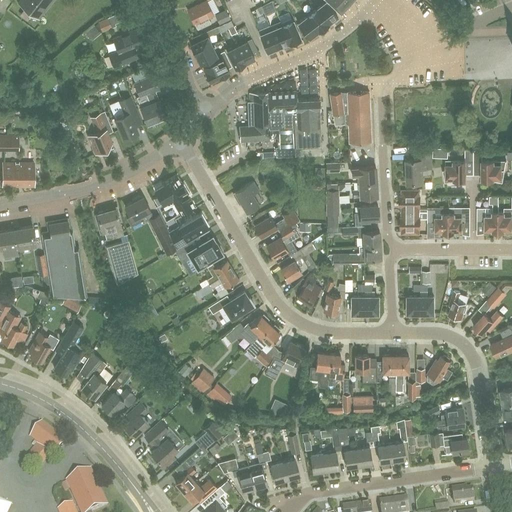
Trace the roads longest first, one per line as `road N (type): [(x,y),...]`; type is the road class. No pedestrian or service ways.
road 1 (residential): [(393,333),(334,335),(297,324),(262,282),(179,138)]
road 2 (residential): [(281,507),(310,494),(489,467)]
road 3 (secondary): [(0,384),(55,408),(92,438),(152,511)]
road 4 (residential): [(489,467),(470,351),(443,334),(393,333)]
road 5 (residential): [(0,206),(88,189),(179,138)]
road 6 (residential): [(393,250),(381,83)]
road 7 (residential): [(207,111),(244,80),(320,48)]
road 8 (residential): [(207,111),(159,0)]
